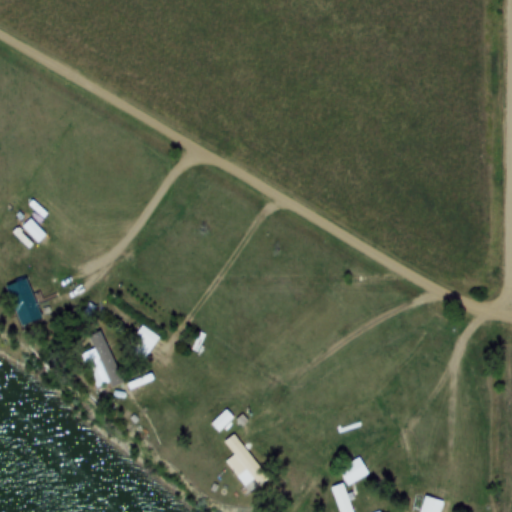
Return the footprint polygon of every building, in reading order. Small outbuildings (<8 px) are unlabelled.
[(21,227),(37,244),(45,237),(30,219),(21,227)] [(5,287),(21,327),(42,319),(25,279),(5,287)] [(142,359),(159,340),(143,326),(126,346),(142,359)] [(112,388),(122,384),(101,332),(88,337),(93,350),(81,354),(95,389),(110,383),(112,388)] [(210,425),(218,433),(233,418),(224,410),(210,425)] [(224,463),(244,488),(261,475),(230,435),(222,441),(233,456),(224,463)] [(347,488),(368,476),(358,458),(337,470),(347,488)] [(422,511),(443,511),(443,499),(422,499),(422,511)]
